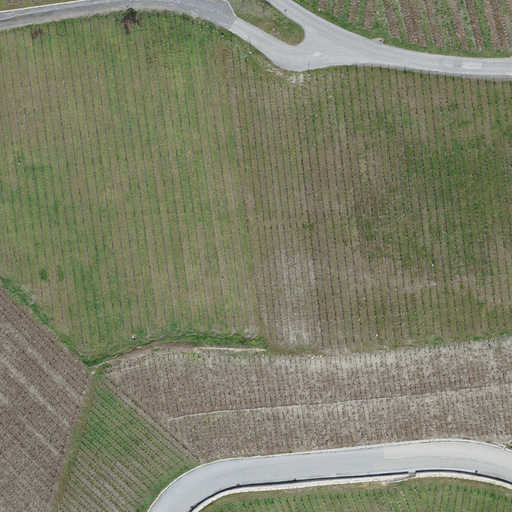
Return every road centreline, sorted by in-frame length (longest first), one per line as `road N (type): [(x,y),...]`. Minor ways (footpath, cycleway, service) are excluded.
road 1 (unclassified): [(511,474),(456,459),(224,476),(174,497),(165,511)]
road 2 (unclassified): [(344,47),(300,60),(191,8),(139,5),(0,23)]
road 3 (unclassified): [(511,65),(430,66),(344,47)]
